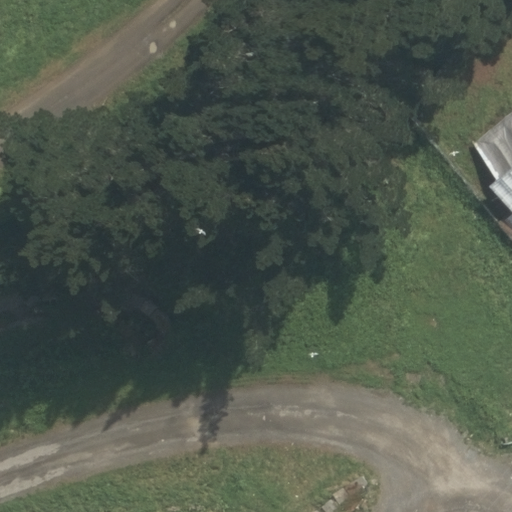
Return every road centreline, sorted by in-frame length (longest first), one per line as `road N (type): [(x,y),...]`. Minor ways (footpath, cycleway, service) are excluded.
road 1 (track): [(0,476),(148,435),(245,420),(346,431),(511,497)]
road 2 (track): [(188,0),(0,141)]
